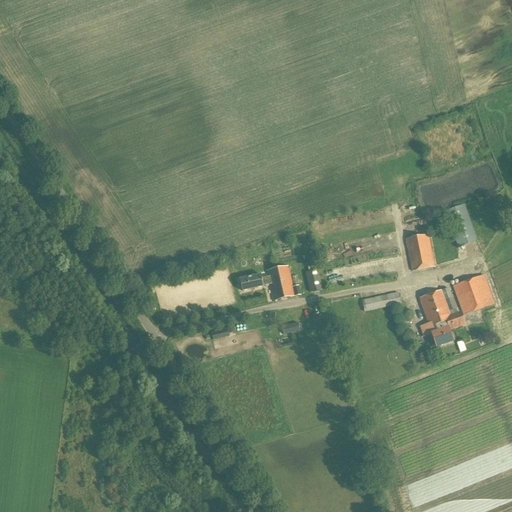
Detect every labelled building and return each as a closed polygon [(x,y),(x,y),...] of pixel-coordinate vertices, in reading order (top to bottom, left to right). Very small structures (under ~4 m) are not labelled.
[(464,205),(446,212),(446,214),(458,247),(477,240),(464,205)] [(322,221),(325,234),(342,229),(339,217),(322,221)] [(412,272),(434,267),(428,235),(405,240),(412,272)] [(386,260),(329,271),(331,283),(388,272),(386,260)] [(293,288),(288,267),(266,272),(268,277),(262,279),(261,275),(239,280),(242,292),(263,287),(263,286),(269,285),(273,301),(300,295),(298,286),(293,288)] [(436,271),(437,277),(451,275),(450,269),(436,271)] [(310,293),(322,290),(318,270),(305,273),(310,293)] [(463,316),(494,305),(483,276),(453,286),(463,316)] [(441,291),(419,299),(425,315),(447,307),(449,313),(456,310),(448,289),(441,291)] [(364,312),(400,304),(398,294),(362,301),(364,312)] [(447,307),(425,315),(430,328),(433,333),(431,334),(436,348),(453,342),(449,330),(464,325),(460,313),(450,316),(447,307)] [(401,321),(403,328),(410,326),(408,319),(401,321)]
